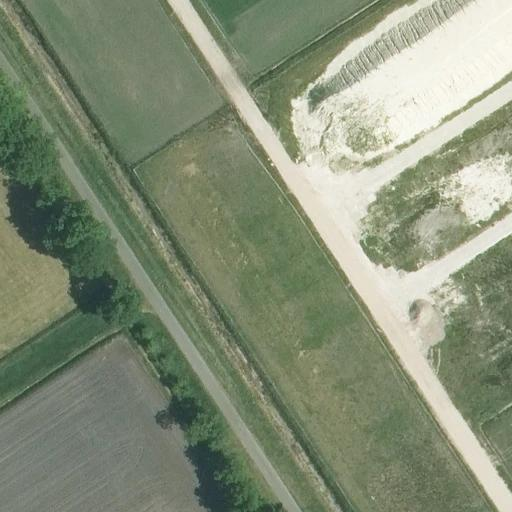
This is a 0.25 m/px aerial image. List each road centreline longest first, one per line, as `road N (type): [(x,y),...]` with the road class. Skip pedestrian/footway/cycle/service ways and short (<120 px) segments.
road 1 (unclassified): [(293,511),(0,63)]
road 2 (track): [(229,81),(354,0)]
